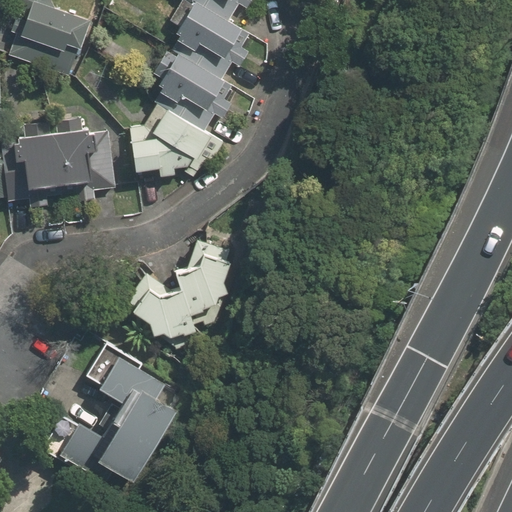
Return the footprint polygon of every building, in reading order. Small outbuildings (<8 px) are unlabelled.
[(16,0),(25,19),(12,51),(68,73),(90,19),(51,3),(49,0),(16,0)] [(180,32),(176,39),(171,46),(221,78),(232,60),(241,65),(250,50),(241,45),(249,33),(228,20),(195,0),(187,0),(171,27),(180,32)] [(195,0),(228,20),(238,3),(247,9),(252,0),(195,0)] [(161,83),(157,90),(153,96),(157,99),(203,128),(213,110),(222,116),(232,101),(223,95),(230,83),(221,78),(171,46),(152,77),(161,83)] [(157,99),(145,123),(131,125),(137,168),(189,162),(197,151),(212,157),(222,139),(203,128),(157,99)] [(3,137),(10,197),(29,195),(29,204),(47,202),(46,194),(76,190),(77,198),(94,196),(93,188),(112,186),(106,130),(89,132),(88,128),(82,128),(81,116),(55,119),(57,131),(50,132),(49,121),(24,124),(25,135),(3,137)] [(203,321),(217,317),(228,290),(224,277),(231,258),(226,256),(229,247),(198,236),(187,264),(176,268),(182,285),(195,324),(203,321)] [(152,332),(177,347),(190,342),(187,332),(196,327),(195,324),(182,285),(172,288),(145,270),(126,297),(134,303),(131,307),(148,319),(152,332)] [(175,406),(156,395),(164,380),(141,366),(144,361),(106,339),(86,374),(101,382),(99,385),(123,399),(113,417),(154,441),(175,406)] [(105,479),(114,464),(133,476),(154,441),(113,417),(103,433),(80,418),(78,422),(63,413),(42,446),(79,470),(82,464),(105,479)]
